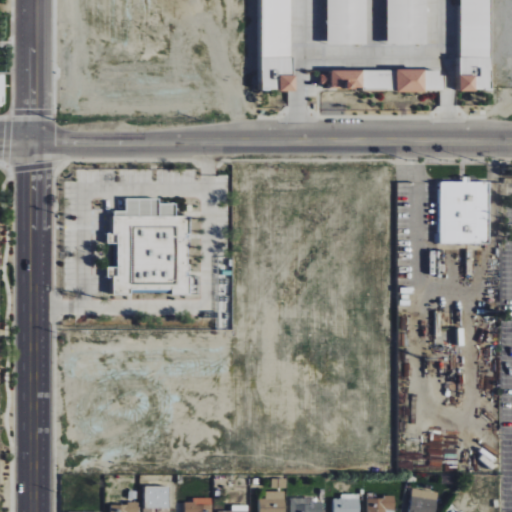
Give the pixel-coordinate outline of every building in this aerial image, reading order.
[(291,0),(461,0),(462,91),(492,91),(491,0),(263,0),(264,91),(292,91),(291,0)] [(327,0),(328,44),(367,44),(366,0),(327,0)] [(387,0),(388,44),(428,44),(427,0),(387,0)] [(394,70),(332,71),(332,90),(394,89),(394,70)] [(397,92),(443,92),(443,70),(397,70),(397,92)] [(440,244),(489,244),(490,183),(470,182),(470,181),(441,181),(440,244)] [(190,295),(188,235),(191,235),(190,216),(176,217),(176,204),(160,204),(160,199),(126,200),(126,211),(113,211),(114,233),(108,234),(108,244),(118,243),(118,267),(108,268),(108,278),(113,278),(114,295),(132,295),(131,291),(173,289),(173,295),(190,295)] [(285,489),(285,479),(271,479),(271,488),(285,489)] [(170,487),(146,486),(145,508),(170,509),(170,487)] [(435,511),(439,493),(413,489),(409,511),(435,511)] [(285,511),(285,492),(265,492),(265,499),(258,499),(258,511),(285,511)] [(359,511),(359,496),(332,496),(332,511),(359,511)] [(394,511),(395,497),(366,498),(366,511),(394,511)] [(211,511),(212,498),(192,498),(192,502),(184,502),(184,511),(211,511)] [(312,498),(290,498),(289,511),(322,511),(323,502),(312,503),(312,498)]
